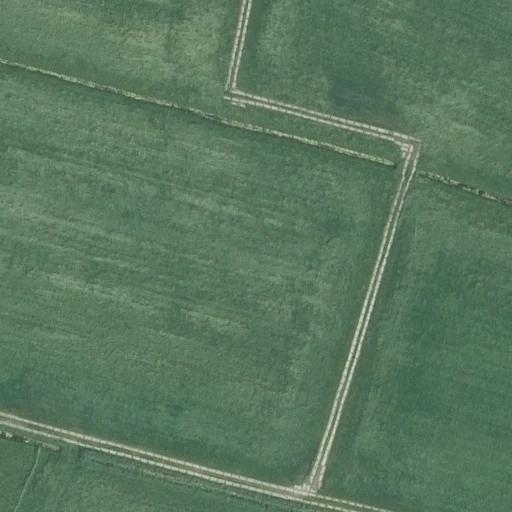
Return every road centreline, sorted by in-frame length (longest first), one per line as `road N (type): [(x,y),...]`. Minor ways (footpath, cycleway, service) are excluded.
road 1 (track): [(248,0),(229,99),(353,127),(410,150),(413,159),(307,498)]
road 2 (track): [(307,498),(0,421)]
